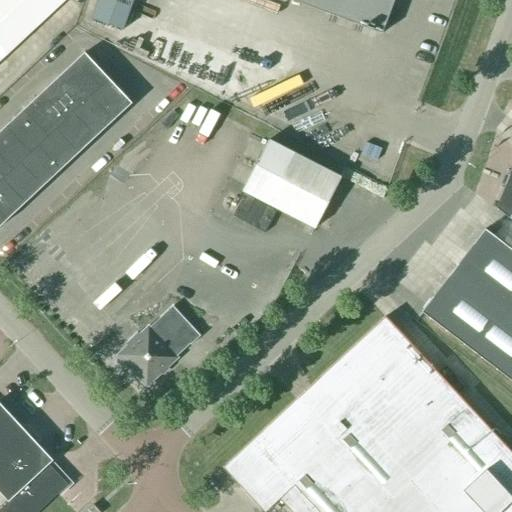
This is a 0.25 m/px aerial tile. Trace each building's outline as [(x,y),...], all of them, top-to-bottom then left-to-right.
[(0,0),(0,62),(66,0),(0,0)] [(132,0),(98,0),(91,20),(122,31),(132,0)] [(288,0),(381,34),(394,0),(288,0)] [(0,227),(132,104),(84,54),(0,132),(0,227)] [(315,229),(341,178),(269,141),(242,192),(315,229)] [(511,169),(496,209),(509,219),(510,219),(511,220),(511,169)] [(511,382),(511,251),(485,230),(421,313),(511,382)] [(201,337),(173,307),(149,328),(139,336),(137,334),(126,344),(128,346),(118,356),(146,387),(177,358),(176,358),(190,345),(191,346),(201,337)] [(511,511),(511,453),(385,317),(223,468),(263,511),(266,511),(279,500),(290,511),(511,511)] [(53,461),(0,404),(0,493),(8,502),(0,510),(0,511),(39,511),(68,486),(49,465),(53,461)]
